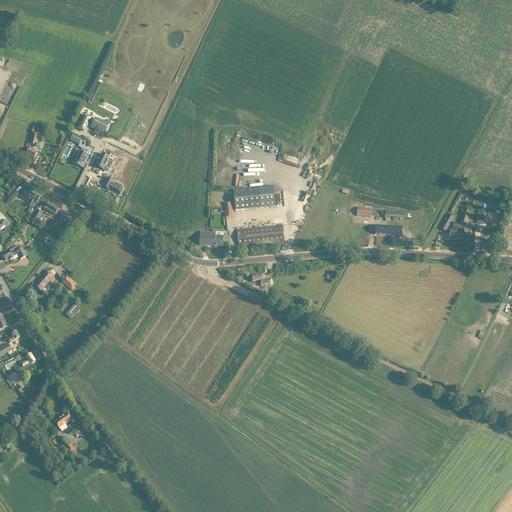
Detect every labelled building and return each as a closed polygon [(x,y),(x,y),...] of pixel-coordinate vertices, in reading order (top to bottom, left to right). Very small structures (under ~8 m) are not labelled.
[(84,115),(78,129),(84,132),(88,123),(93,125),(92,128),(105,134),(111,123),(106,120),(104,123),(96,119),(94,123),(89,120),(91,118),(84,115)] [(36,146),(39,135),(32,133),(30,144),(36,146)] [(70,140),(79,145),(82,139),(73,135),(70,140)] [(30,148),(28,150),(26,155),(34,159),(37,153),(34,151),(35,150),(30,148)] [(74,164),(82,167),(88,155),(87,154),(88,151),(83,149),(81,151),(74,164)] [(99,158),(96,165),(97,165),(97,166),(103,170),(105,166),(109,168),(111,164),(112,164),(114,161),(108,159),(109,157),(107,156),(107,155),(106,155),(103,154),(101,159),(99,158)] [(116,181),(110,178),(105,187),(120,195),(123,189),(114,185),(116,181)] [(274,187),(259,188),(233,190),(235,211),(276,207),(274,187)] [(21,197),(29,202),(28,205),(33,208),(35,204),(36,204),(40,197),(36,195),(36,196),(28,192),(29,191),(25,189),(21,197)] [(16,190),(7,198),(11,202),(17,196),(17,195),(18,193),(16,190)] [(51,213),(56,216),(60,208),(48,202),(43,212),(46,214),(47,215),(47,214),(50,216),(51,213)] [(370,209),(357,208),(357,216),(370,217),(370,209)] [(33,219),(38,222),(43,213),(38,210),(33,219)] [(461,222),(467,223),(470,212),(463,210),(462,214),(463,214),(461,222)] [(69,224),(72,217),(63,213),(60,219),(69,224)] [(445,231),(452,220),(448,218),(441,229),(445,231)] [(2,223),(0,223),(0,229),(1,230),(9,224),(6,220),(2,223)] [(450,234),(449,239),(458,240),(458,232),(458,230),(459,226),(459,225),(458,227),(453,227),(452,231),(450,231),(450,234)] [(239,246),(284,242),(283,226),(237,230),(239,246)] [(375,235),(391,235),(402,236),(403,228),(376,226),(375,235)] [(458,232),(458,240),(459,240),(464,240),(470,240),(470,234),(471,231),(463,231),(463,227),(463,226),(459,226),(458,230),(458,232)] [(200,232),(200,241),(200,246),(224,247),(224,243),(229,244),(229,239),(229,237),(216,236),(216,233),(200,232)] [(8,259),(9,261),(13,258),(12,257),(17,254),(20,259),(26,256),(21,247),(19,247),(18,245),(14,248),(2,255),(5,261),(8,259)] [(56,273),(55,272),(53,270),(52,270),(52,271),(50,273),(48,271),(35,286),(42,291),(42,290),(43,291),(44,292),(45,292),(46,291),(46,290),(46,289),(44,288),(50,281),(53,283),(57,279),(54,276),(56,274),(56,273)] [(264,275),(252,276),(253,282),(261,281),(261,286),(271,285),(271,284),(272,283),(272,282),(272,281),(271,280),(270,279),(265,279),(264,275)] [(61,283),(71,291),(76,284),(67,276),(61,283)] [(74,304),(66,315),(72,320),(80,309),(74,304)] [(8,340),(10,343),(13,341),(19,338),(16,331),(12,333),(11,331),(9,332),(8,332),(4,334),(6,337),(8,336),(9,339),(8,340)] [(0,356),(0,357),(8,353),(11,350),(8,344),(0,348),(0,356)] [(30,354),(23,359),(25,362),(14,368),(18,374),(33,365),(32,363),(35,361),(30,354)] [(9,378),(15,385),(20,381),(14,373),(9,378)] [(69,426),(71,428),(74,426),(70,421),(75,418),(72,414),(70,416),(68,413),(62,417),(67,424),(67,423),(69,426)] [(55,422),(59,429),(60,429),(62,431),(68,427),(67,427),(69,426),(67,423),(67,424),(62,417),(55,422)] [(55,444),(60,439),(56,435),(51,440),(55,444)] [(62,441),(66,447),(68,451),(74,448),(67,437),(62,441)] [(58,455),(63,452),(58,445),(53,449),(58,455)]
